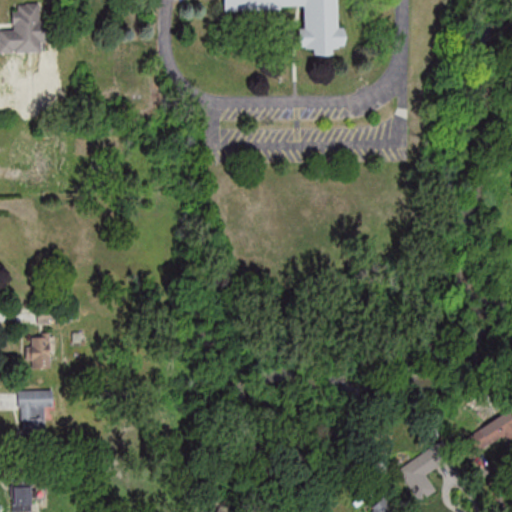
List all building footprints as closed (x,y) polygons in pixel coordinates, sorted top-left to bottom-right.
[(335,0),(223,0),(223,10),(303,8),(303,28),(296,28),(297,52),(330,51),(330,46),(343,46),(342,25),(336,25),(335,0)] [(0,52),(40,53),(40,40),(41,40),(42,3),(13,3),(13,30),(0,29),(0,52)] [(39,168),(58,171),(60,156),(41,153),(39,168)] [(52,366),(52,333),(29,333),(29,366),(52,366)] [(54,407),(54,389),(18,389),(18,431),(45,431),(45,407),(54,407)] [(435,490),(425,474),(439,466),(431,453),(400,472),(418,501),(435,490)] [(12,511),(33,511),(33,496),(45,496),(45,482),(12,482),(12,511)]
